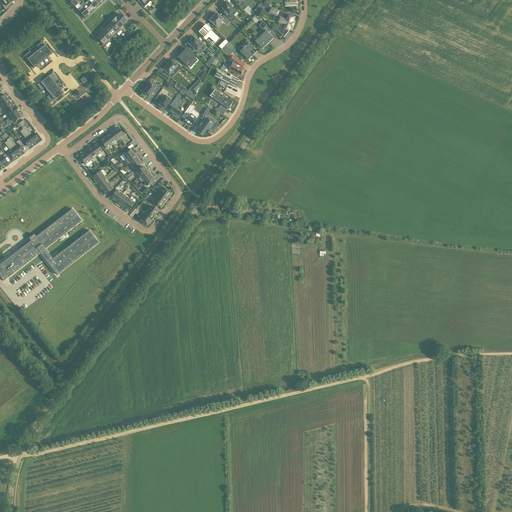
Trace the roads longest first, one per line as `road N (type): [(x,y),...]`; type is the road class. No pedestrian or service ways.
road 1 (unclassified): [(11,511),(16,465),(51,401),(351,0)]
road 2 (residential): [(66,154),(97,197),(144,231),(154,229),(176,187),(125,120),(113,118),(70,150)]
road 3 (residential): [(123,90),(192,139),(213,140),(240,110),(257,63),(297,35),(304,0)]
road 4 (residential): [(0,73),(47,141),(0,178)]
